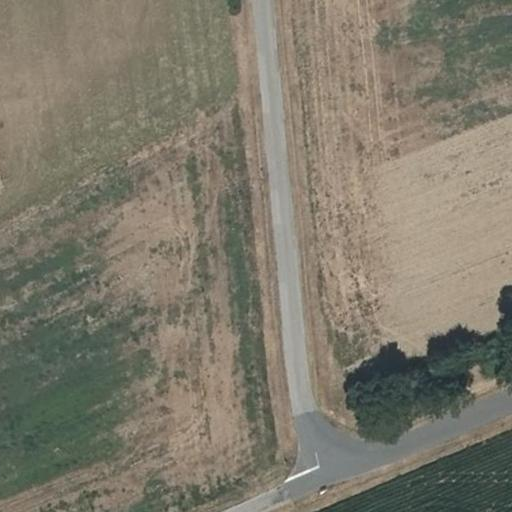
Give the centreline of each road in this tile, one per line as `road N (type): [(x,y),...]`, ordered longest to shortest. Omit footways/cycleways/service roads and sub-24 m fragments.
road 1 (unclassified): [(324,475),(292,346),(256,0)]
road 2 (unclassified): [(511,397),(324,475)]
